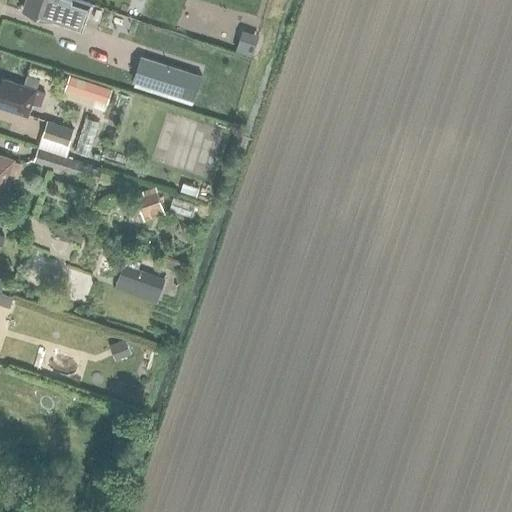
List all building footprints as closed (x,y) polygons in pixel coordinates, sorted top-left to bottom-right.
[(27,0),(24,11),(82,31),(91,4),(77,0),(27,0)] [(140,60),(132,86),(193,106),(201,80),(140,60)] [(109,87),(70,74),(65,89),(95,99),(98,93),(106,95),(109,87)] [(23,86),(2,79),(0,86),(0,107),(27,116),(32,104),(40,107),(45,93),(36,91),(39,80),(27,76),(23,86)] [(85,116),(80,150),(93,152),(98,118),(85,116)] [(39,146),(66,155),(75,129),(48,120),(39,146)] [(39,148),(34,161),(70,172),(74,159),(39,148)] [(0,198),(8,175),(16,178),(21,165),(12,162),(13,161),(0,157),(0,198)] [(143,196),(135,199),(144,222),(165,214),(155,186),(141,191),(143,196)] [(171,208),(191,217),(198,203),(178,194),(171,208)] [(80,260),(84,231),(56,227),(54,241),(61,242),(59,258),(80,260)] [(180,262),(162,255),(159,263),(178,269),(180,262)] [(126,257),(118,279),(160,294),(165,280),(138,270),(141,262),(126,257)] [(111,393),(132,400),(147,357),(126,349),(116,377),(111,393)]
